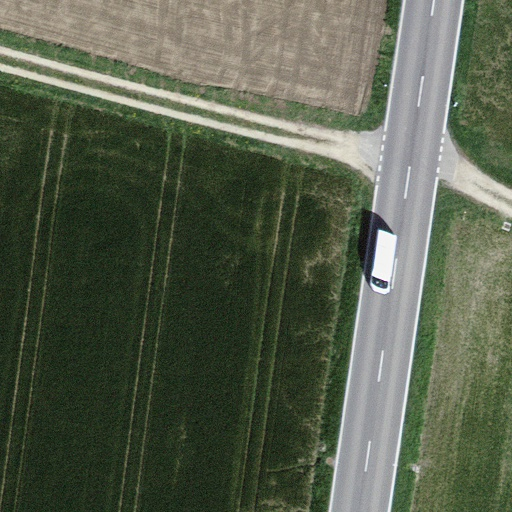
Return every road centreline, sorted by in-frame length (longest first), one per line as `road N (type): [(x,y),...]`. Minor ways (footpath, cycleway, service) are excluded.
road 1 (primary): [(447,0),(372,511)]
road 2 (track): [(0,65),(420,185)]
